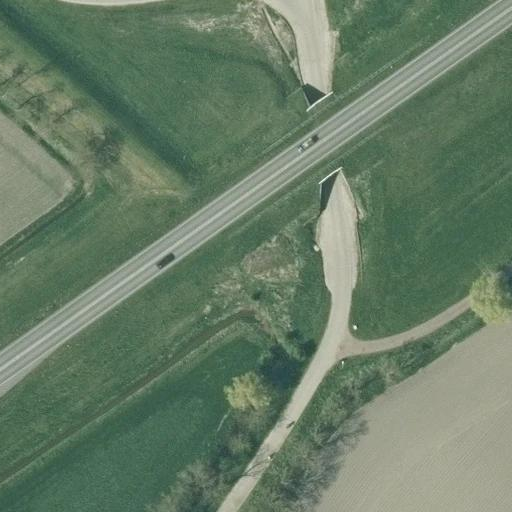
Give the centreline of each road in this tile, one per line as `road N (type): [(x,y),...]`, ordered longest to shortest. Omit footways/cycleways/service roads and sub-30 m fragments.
road 1 (trunk): [(0,368),(511,3)]
road 2 (unclassified): [(226,511),(309,392),(331,342),(338,257),(332,180),(301,0)]
road 3 (track): [(331,342),(356,348),(396,341),(511,268)]
